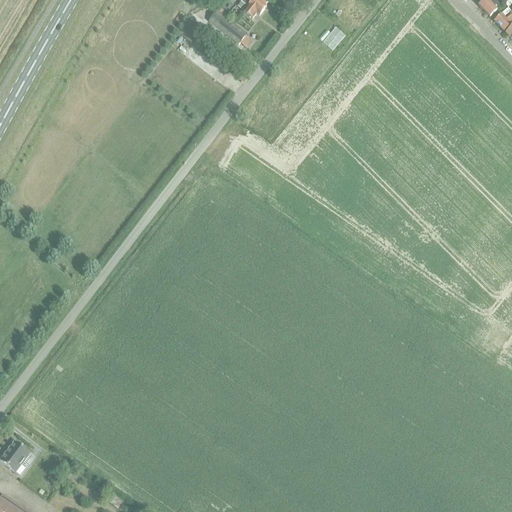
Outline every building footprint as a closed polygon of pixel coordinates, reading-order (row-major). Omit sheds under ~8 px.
[(252,21),(257,15),(259,17),(266,8),(265,8),(269,2),(266,0),(243,0),(241,3),(248,8),(243,14),(252,21)] [(485,0),(478,7),(490,18),(497,11),(501,7),(494,0),(485,0)] [(240,45),(245,49),(252,40),(216,13),(209,23),(239,46),(240,45)] [(502,16),(495,24),(504,33),(511,26),(511,24),(511,15),(506,21),(502,16)] [(179,36),(191,45),(203,29),(191,20),(179,36)] [(329,41),(336,48),(347,37),(340,30),(329,41)] [(264,130),(269,134),(273,128),(268,124),(264,130)] [(14,443),(0,461),(0,462),(14,473),(23,461),(24,463),(30,455),(14,443)] [(0,500),(0,511),(24,511),(2,497),(0,500)]
